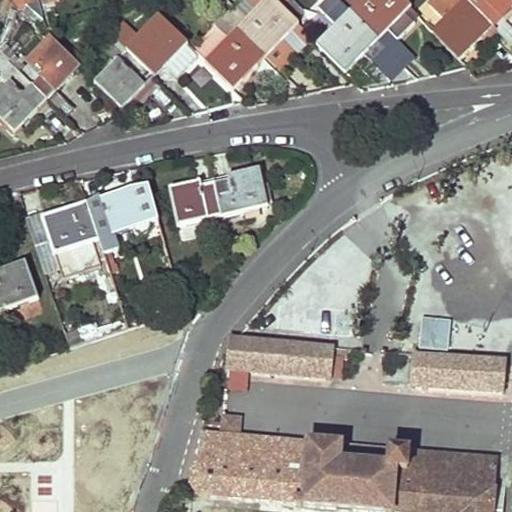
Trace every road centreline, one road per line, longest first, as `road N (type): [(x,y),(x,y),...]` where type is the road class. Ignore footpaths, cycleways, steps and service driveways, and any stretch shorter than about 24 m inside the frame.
road 1 (residential): [(346,191),(216,323),(192,365),(148,511)]
road 2 (residential): [(0,178),(311,117)]
road 3 (unknown): [(192,365),(154,363),(0,407)]
road 4 (residential): [(311,117),(503,104)]
road 5 (residential): [(503,104),(346,191)]
